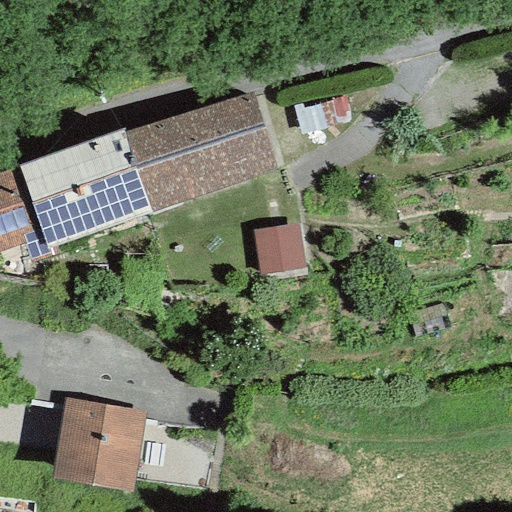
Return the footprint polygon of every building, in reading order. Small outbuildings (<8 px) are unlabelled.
[(149,214),(274,170),(250,95),(120,133),(149,214)] [(149,214),(120,133),(18,165),(41,238),(46,249),(149,214)] [(0,172),(0,251),(23,244),(29,262),(57,254),(55,246),(46,249),(41,238),(18,165),(0,172)] [(297,222),(252,229),(260,275),(305,267),(297,222)] [(144,412),(63,399),(52,479),(132,491),(144,412)]
